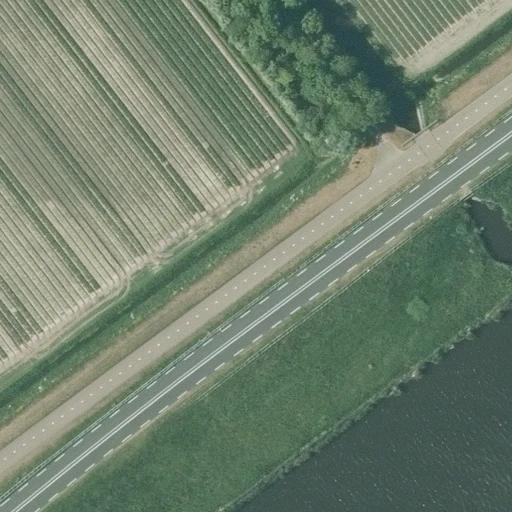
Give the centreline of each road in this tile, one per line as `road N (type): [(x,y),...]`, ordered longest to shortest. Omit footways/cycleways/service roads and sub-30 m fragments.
road 1 (unclassified): [(511,84),(0,463)]
road 2 (primary): [(14,511),(511,133)]
road 3 (track): [(276,0),(369,124)]
